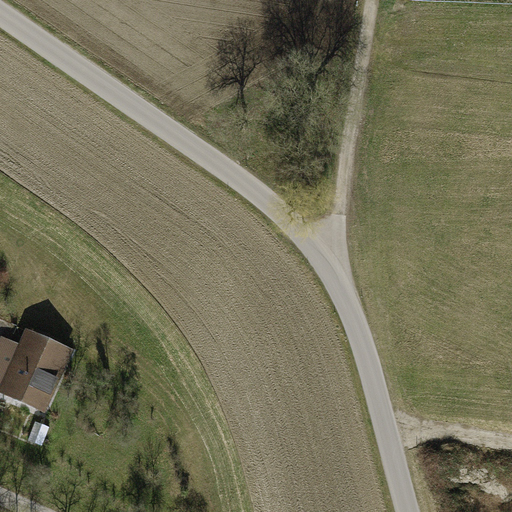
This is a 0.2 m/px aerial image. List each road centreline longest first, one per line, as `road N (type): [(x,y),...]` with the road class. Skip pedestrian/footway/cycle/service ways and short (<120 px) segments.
road 1 (residential): [(0,12),(251,186),(338,274),(408,511)]
road 2 (track): [(373,0),(348,141),(338,274)]
road 3 (track): [(390,438),(438,432),(511,443)]
